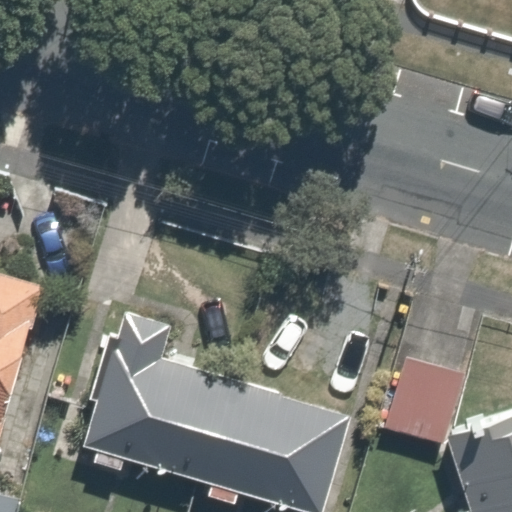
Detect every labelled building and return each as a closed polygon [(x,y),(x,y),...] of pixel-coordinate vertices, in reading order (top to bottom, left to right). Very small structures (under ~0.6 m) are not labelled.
[(49,306),(0,295),(0,467),(12,470),(49,306)] [(202,330),(132,311),(92,457),(292,511),(352,511),(375,430),(188,379),(202,330)] [(466,380),(405,363),(388,427),(449,444),(466,380)] [(511,511),(511,429),(460,447),(480,511),(511,511)] [(0,511),(33,511),(34,508),(0,498),(0,511)]
